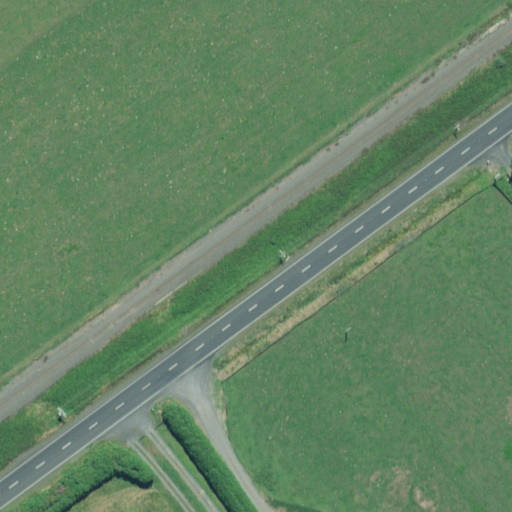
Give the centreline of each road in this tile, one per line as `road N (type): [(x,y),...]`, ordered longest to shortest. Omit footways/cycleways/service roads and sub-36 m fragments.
road 1 (tertiary): [(0,495),(511,116)]
road 2 (unknown): [(114,411),(197,511)]
